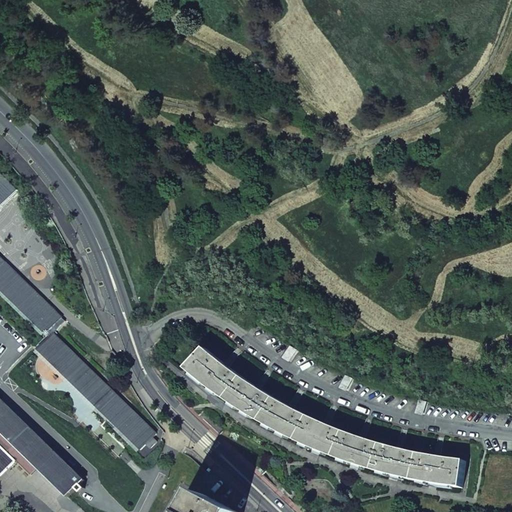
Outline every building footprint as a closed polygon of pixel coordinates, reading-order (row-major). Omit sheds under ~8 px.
[(0,208),(18,190),(0,173),(0,172),(0,208)] [(0,288),(50,337),(54,333),(66,321),(0,256),(0,288)] [(50,337),(38,349),(142,450),(147,444),(152,448),(158,442),(154,437),(157,434),(54,333),(50,337)] [(449,485),(459,486),(460,487),(463,487),(466,460),(442,457),(427,454),(405,449),(386,444),(370,439),(342,429),(325,423),(311,416),(290,405),(273,395),(258,386),(255,384),(250,381),(232,368),(223,361),(207,348),(189,369),(201,379),(218,392),(239,406),(241,407),(242,409),(255,417),(281,432),(302,442),(324,452),(354,463),(374,470),(397,476),(416,480),(436,484),(449,485)] [(0,428),(69,496),(84,479),(46,442),(48,440),(18,411),(16,413),(0,396),(0,428)] [(0,443),(0,475),(16,459),(0,443)] [(133,489),(109,467),(95,481),(119,503),(133,489)] [(194,511),(204,494),(181,482),(165,511),(194,511)] [(238,511),(204,494),(194,511),(238,511)]
